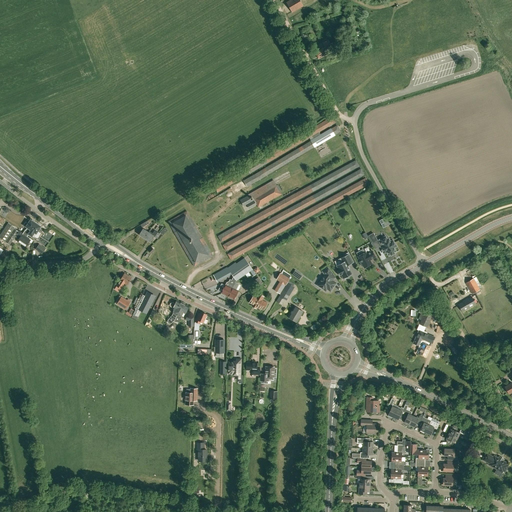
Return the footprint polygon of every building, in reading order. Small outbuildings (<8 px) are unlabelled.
[(292,12),(303,6),(299,0),(290,0),(286,2),(292,12)] [(319,58),(325,54),(324,53),(329,50),(332,48),(332,50),(337,47),(334,42),(330,44),(328,40),(323,43),(325,47),(322,48),(315,52),(319,58)] [(331,116),(246,168),(249,174),(336,122),(331,116)] [(312,144),(314,147),(318,146),(335,135),(331,128),(320,134),(318,131),(326,126),(325,123),(306,134),(308,137),(311,135),(313,139),(311,141),(312,144)] [(311,141),(243,181),(247,188),(249,186),(311,149),(314,147),(312,144),(311,141)] [(221,242),(359,166),(356,160),(217,236),(221,242)] [(226,251),(364,174),(361,168),(222,244),(226,251)] [(234,175),(214,186),(218,193),(238,181),(234,175)] [(230,260),(369,183),(366,177),(227,254),(230,260)] [(258,208),(282,195),(273,180),(248,194),(249,197),(252,201),(254,200),(258,208)] [(240,200),(244,206),(247,204),(249,208),(256,204),(254,200),(252,201),(249,196),(240,200)] [(194,266),(197,264),(196,262),(209,255),(194,230),(186,215),(172,223),(195,262),(192,263),(194,266)] [(379,219),(382,227),(389,224),(386,216),(379,219)] [(23,233),(27,236),(35,223),(34,222),(35,221),(32,219),(31,220),(30,219),(28,223),(26,222),(23,225),(27,228),(26,230),(25,229),(23,233)] [(37,224),(35,223),(27,236),(28,234),(33,238),(41,226),(40,226),(40,225),(38,223),(37,224)] [(7,225),(0,235),(0,237),(10,244),(18,232),(14,229),(13,230),(7,225)] [(149,232),(143,228),(139,234),(145,238),(149,232)] [(152,235),(149,232),(145,238),(150,242),(154,236),(157,238),(160,234),(155,231),(152,235)] [(27,236),(23,233),(17,241),(26,247),(30,240),(29,239),(30,238),(27,236)] [(377,240),(373,233),(369,236),(372,242),(377,240)] [(391,255),(393,254),(394,253),(394,252),(395,251),(394,248),(396,246),(394,243),(393,240),(390,242),(388,239),(387,239),(385,236),(377,241),(382,250),(384,253),(387,252),(388,255),(390,254),(391,255)] [(45,249),(39,244),(35,249),(42,254),(45,249)] [(358,256),(361,261),(359,262),(362,266),(363,265),(364,268),(372,264),(370,260),(375,257),(372,251),(366,254),(365,252),(358,256)] [(347,277),(352,274),(347,266),(353,263),(349,254),(340,258),(342,262),(340,263),(338,265),(337,265),(336,266),(338,270),(337,271),(337,270),(337,271),(339,276),(340,275),(339,275),(341,274),(343,279),(344,278),(344,279),(347,278),(347,277)] [(252,269),(246,260),(244,258),(236,263),(235,262),(231,265),(227,268),(230,272),(232,274),(233,276),(232,279),(236,281),(236,280),(245,274),(248,272),(252,269)] [(325,275),(317,285),(326,291),(327,289),(330,291),(336,283),(333,280),(335,277),(328,267),(322,271),(325,275)] [(221,270),(213,275),(216,280),(224,275),(221,270)] [(295,270),(292,275),(299,280),(302,275),(295,270)] [(131,278),(124,273),(116,286),(121,289),(124,283),(127,284),(131,278)] [(286,284),(289,279),(280,273),(277,279),(286,284)] [(481,285),(476,277),(466,283),(472,294),(480,289),(482,287),(481,285)] [(258,278),(252,281),(256,287),(262,284),(258,278)] [(228,296),(235,282),(236,281),(232,279),(232,280),(230,279),(228,282),(228,283),(230,284),(229,286),(226,285),(225,284),(225,285),(222,284),(218,291),(221,292),(221,293),(228,296)] [(239,284),(235,282),(228,296),(234,299),(238,291),(236,290),(239,284)] [(292,291),(294,287),(287,283),(285,287),(292,291)] [(279,296),(284,299),(286,301),(288,298),(285,296),(287,292),(283,290),(279,296)] [(135,310),(133,315),(136,316),(139,310),(141,306),(148,309),(154,296),(147,293),(146,296),(143,301),(140,300),(135,310)] [(256,308),(257,307),(260,309),(261,308),(263,309),(267,303),(262,300),(264,297),(259,294),(257,297),(254,295),(249,303),(253,305),(252,306),(256,308)] [(116,304),(125,310),(130,302),(121,296),(116,304)] [(467,298),(463,301),(464,301),(458,305),(462,311),(475,303),(472,297),(468,299),(467,298)] [(175,303),(173,302),(171,303),(170,304),(170,305),(170,306),(171,307),(173,308),(175,309),(173,315),(169,320),(168,320),(168,321),(168,322),(169,323),(170,323),(171,323),(172,323),(173,321),(174,321),(183,303),(177,300),(175,303)] [(183,303),(174,321),(175,320),(178,322),(180,318),(180,317),(181,317),(183,312),(185,314),(189,306),(183,303)] [(421,320),(419,324),(426,327),(434,310),(424,305),(418,318),(421,320)] [(291,319),(292,319),(297,322),(303,312),(294,306),(288,317),(289,317),(289,318),(291,319)] [(134,310),(131,308),(128,312),(127,311),(125,314),(131,317),(134,310)] [(194,341),(194,344),(197,344),(197,341),(197,337),(199,337),(199,330),(199,323),(200,323),(201,321),(203,322),(206,316),(207,314),(201,312),(200,314),(198,314),(194,323),(194,341)] [(165,329),(164,331),(163,335),(167,336),(171,327),(167,326),(165,329)] [(418,352),(426,356),(430,347),(429,346),(430,343),(432,343),(435,337),(419,330),(414,343),(421,346),(418,352)] [(214,352),(215,352),(215,353),(223,353),(224,340),(216,340),(216,347),(214,347),(214,352)] [(235,378),(239,378),(240,378),(240,375),(241,359),(236,359),(236,361),(234,361),(233,362),(228,362),(228,373),(233,374),(233,375),(236,375),(235,378)] [(246,363),(246,370),(252,370),(252,374),(259,374),(260,367),(257,367),(257,363),(256,363),(255,362),(252,362),(251,363),(246,363)] [(274,368),(274,367),(266,366),(266,371),(265,374),(264,374),(261,374),(261,381),(261,383),(268,383),(268,381),(268,380),(274,380),(274,377),(274,373),(276,373),(277,368),(274,368)] [(197,400),(197,395),(197,389),(191,388),(190,393),(186,392),(186,396),(185,396),(185,400),(186,400),(185,404),(193,405),(193,400),(197,400)] [(369,404),(369,411),(379,412),(379,404),(376,404),(376,400),(372,400),(372,397),(366,397),(366,404),(369,404)] [(393,417),(397,408),(398,406),(393,404),(394,400),(392,398),(389,405),(391,406),(388,415),(393,417)] [(398,406),(397,408),(393,417),(398,419),(402,410),(405,411),(406,409),(408,406),(405,404),(404,407),(403,408),(401,407),(401,408),(398,406)] [(406,409),(405,411),(403,415),(407,416),(404,422),(409,425),(413,416),(410,415),(412,412),(406,409)] [(413,416),(409,425),(414,427),(417,421),(420,422),(422,417),(419,415),(418,417),(416,416),(415,417),(413,416)] [(430,421),(427,420),(428,419),(422,417),(420,422),(423,423),(420,430),(421,430),(420,431),(424,433),(424,432),(425,432),(430,421)] [(375,434),(375,423),(372,423),(372,420),(368,419),(361,419),(361,425),(366,426),(366,433),(375,434)] [(436,429),(439,424),(434,422),(433,421),(433,422),(430,421),(425,432),(431,435),(434,428),(436,429)] [(451,428),(448,434),(457,438),(458,435),(462,436),(464,431),(469,434),(470,431),(459,426),(457,431),(451,428)] [(448,434),(446,439),(452,442),(451,445),(456,447),(461,448),(462,445),(458,443),(459,442),(456,440),(457,438),(448,434)] [(362,448),(373,448),(373,441),(370,441),(370,438),(361,437),(360,443),(363,443),(362,448)] [(402,445),(401,453),(406,454),(406,451),(410,451),(411,441),(406,441),(406,445),(402,445)] [(204,450),(204,443),(197,443),(197,450),(199,450),(199,461),(206,461),(206,450),(204,450)] [(397,444),(397,452),(392,452),(391,456),(401,457),(401,453),(402,445),(397,444)] [(426,454),(426,450),(416,449),(416,444),(412,444),(411,454),(428,454),(426,454)] [(373,448),(362,448),(362,452),(360,452),(360,457),(364,457),(366,458),(369,458),(369,454),(372,454),(373,448)] [(447,460),(457,460),(457,452),(454,451),(454,449),(444,448),(444,456),(448,456),(447,460)] [(489,465),(497,469),(497,468),(505,472),(508,465),(506,464),(507,463),(503,461),(504,459),(499,456),(498,458),(494,455),(493,457),(486,453),(482,460),(489,463),(489,465)] [(428,454),(411,454),(418,454),(418,458),(416,458),(415,462),(424,463),(425,459),(428,459),(428,454)] [(401,457),(391,456),(391,461),(395,461),(394,465),(403,465),(405,465),(405,461),(404,461),(401,461),(401,457)] [(361,463),(361,466),(370,467),(371,461),(366,461),(366,458),(364,457),(360,457),(357,457),(357,463),(361,463)] [(457,468),(457,462),(447,461),(447,464),(444,464),(443,471),(453,471),(453,467),(457,468)] [(424,463),(415,462),(415,467),(418,467),(418,471),(428,472),(428,467),(424,467),(424,463)] [(403,465),(394,465),(394,469),(391,469),(391,473),(401,474),(401,470),(403,470),(403,468),(403,466),(403,465)] [(370,473),(370,467),(361,466),(361,470),(357,470),(356,475),(361,475),(363,476),(365,476),(365,473),(370,473)] [(428,472),(418,471),(415,471),(415,473),(418,473),(417,484),(422,485),(422,476),(427,476),(428,472)] [(390,478),(394,478),(394,482),(403,483),(403,481),(403,478),(400,478),(401,474),(391,473),(390,478)] [(359,478),(359,485),(369,485),(370,479),(368,479),(369,476),(363,476),(361,475),(361,479),(359,478)] [(443,478),(443,479),(442,479),(441,482),(443,482),(442,485),(452,485),(452,481),(455,481),(456,475),(450,475),(450,478),(443,478)] [(369,491),(369,485),(359,485),(359,494),(368,494),(368,491),(369,491)]
